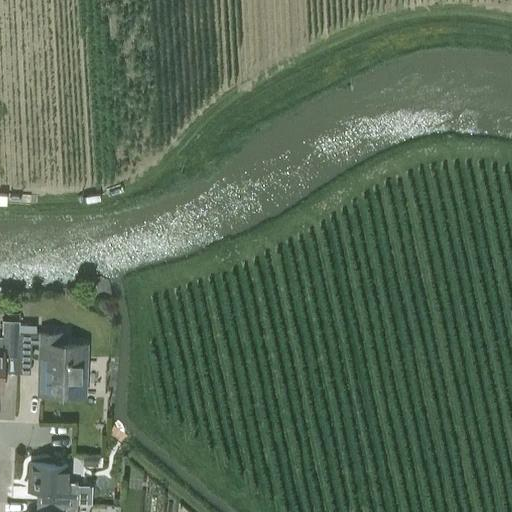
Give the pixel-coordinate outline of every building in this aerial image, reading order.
[(68,330),(42,330),(41,391),(79,392),(80,360),(86,360),(86,342),(67,341),(68,330)] [(2,371),(18,372),(20,332),(11,331),(11,339),(1,339),(0,347),(0,346),(0,387),(1,388),(2,371)] [(20,332),(18,372),(30,372),(31,342),(38,342),(38,332),(20,332)] [(98,464),(98,452),(86,452),(86,464),(98,464)] [(37,487),(36,500),(77,502),(78,483),(67,482),(67,463),(29,462),(28,478),(33,478),(32,487),(37,487)] [(77,502),(36,500),(35,511),(76,511),(77,507),(95,508),(95,511),(101,511),(102,503),(77,502)]
